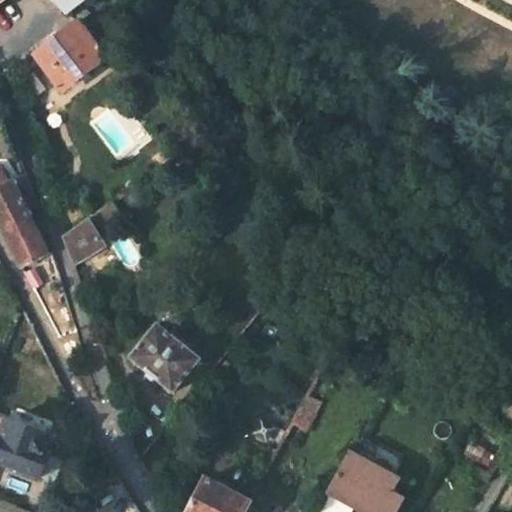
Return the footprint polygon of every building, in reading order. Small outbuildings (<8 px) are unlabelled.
[(53,0),(64,14),(81,0),(53,0)] [(62,92),(103,58),(74,20),(32,54),(62,92)] [(38,206),(27,175),(13,181),(27,210),(38,206)] [(31,219),(27,210),(13,181),(0,187),(0,224),(4,233),(31,219)] [(74,273),(103,251),(94,237),(118,218),(110,207),(63,241),(74,273)] [(49,255),(31,219),(4,233),(22,268),(49,255)] [(127,360),(170,395),(197,360),(154,325),(127,360)] [(20,340),(24,334),(15,331),(13,337),(20,340)] [(15,353),(20,340),(13,337),(7,350),(15,353)] [(0,420),(0,463),(40,478),(49,455),(43,452),(48,437),(7,421),(6,422),(0,420)] [(332,490),(369,511),(397,511),(405,499),(397,495),(404,482),(399,479),(409,463),(369,439),(357,462),(351,458),(332,490)] [(283,451),(273,466),(294,479),(303,463),(283,451)] [(49,455),(40,478),(54,483),(63,460),(49,455)] [(187,511),(246,511),(250,505),(206,480),(187,511)]
